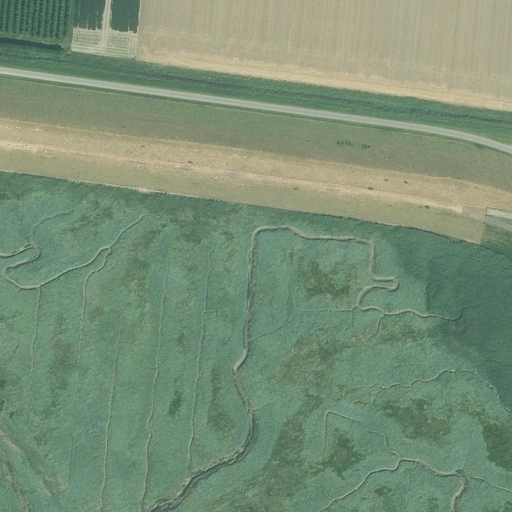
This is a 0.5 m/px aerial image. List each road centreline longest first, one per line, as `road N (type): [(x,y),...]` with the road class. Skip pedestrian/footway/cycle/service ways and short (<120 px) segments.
road 1 (unclassified): [(511,151),(433,130),(0,71)]
road 2 (track): [(465,210),(0,142)]
